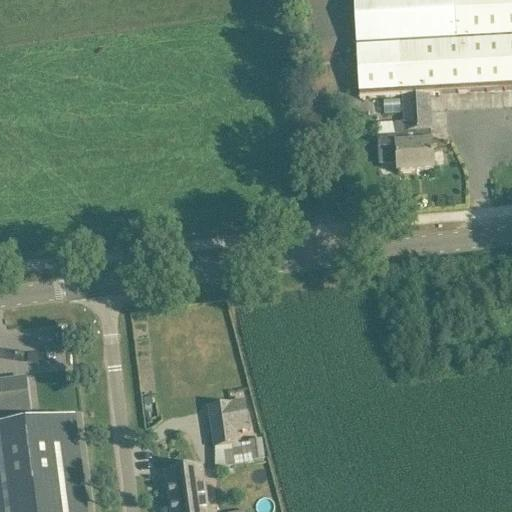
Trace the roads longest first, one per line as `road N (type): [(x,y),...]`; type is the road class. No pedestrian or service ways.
road 1 (tertiary): [(104,284),(511,231)]
road 2 (unclassified): [(131,511),(104,284)]
